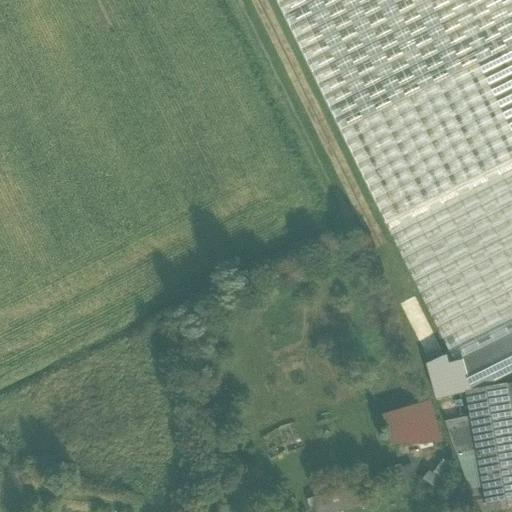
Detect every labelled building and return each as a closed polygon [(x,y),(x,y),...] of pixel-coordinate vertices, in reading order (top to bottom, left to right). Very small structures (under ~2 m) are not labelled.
[(511,0),(281,0),(346,127),(483,59),(511,44),(511,0)] [(511,44),(483,59),(511,126),(511,44)] [(387,224),(511,162),(511,126),(483,59),(346,127),(387,224)] [(511,162),(387,224),(455,363),(462,360),(511,334),(511,162)] [(511,334),(462,360),(471,391),(511,372),(511,334)] [(439,358),(425,363),(428,371),(429,371),(442,367),(439,358)] [(442,367),(429,371),(438,400),(467,392),(471,391),(462,360),(455,363),(442,367)] [(480,470),(511,464),(511,412),(507,386),(507,385),(471,391),(467,392),(471,418),(473,427),(477,451),(480,470)] [(428,399),(381,414),(392,451),(440,435),(428,399)] [(471,418),(445,423),(449,432),(473,427),(471,418)] [(473,427),(449,432),(457,454),(477,451),(473,427)] [(477,451),(457,454),(469,491),(484,488),(480,470),(477,451)] [(511,464),(480,470),(484,488),(488,511),(511,507),(511,464)] [(347,489),(308,500),(311,511),(339,511),(353,508),(347,489)]
